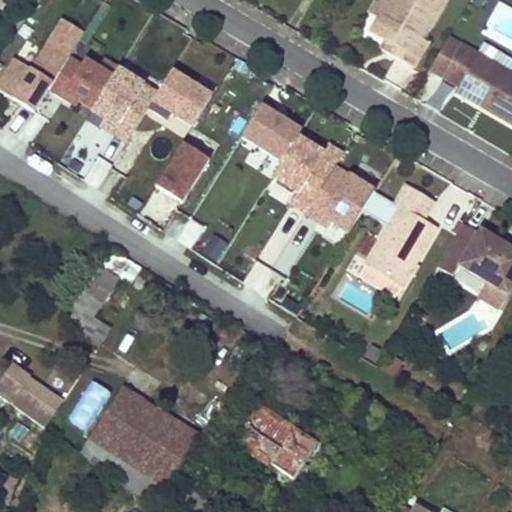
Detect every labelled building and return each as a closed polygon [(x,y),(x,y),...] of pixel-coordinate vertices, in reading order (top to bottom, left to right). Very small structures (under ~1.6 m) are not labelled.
[(396,49),(391,57),(411,68),(427,41),(422,39),(444,0),(386,0),(386,1),(390,4),(381,19),(377,17),(368,33),(384,42),(396,49)] [(377,17),(381,19),(390,4),(386,1),(383,0),(380,0),(372,14),(377,17)] [(31,70),(14,60),(0,81),(0,92),(33,113),(48,88),(67,58),(83,33),(61,20),(31,70)] [(447,37),(428,70),(457,87),(454,92),(476,105),(478,102),(485,106),(484,109),(511,125),(511,74),(494,65),(476,55),(447,37)] [(379,50),(391,57),(396,49),(384,42),(379,50)] [(482,44),(476,55),(494,65),(500,54),(482,44)] [(67,58),(48,88),(62,97),(64,93),(91,110),(110,78),(83,61),(80,66),(67,58)] [(210,97),(170,72),(147,109),(166,121),(170,114),(191,128),(210,97)] [(276,117),(260,107),(241,137),(281,163),(300,132),(283,122),(280,128),(272,123),(276,117)] [(160,124),(146,151),(166,161),(180,134),(160,124)] [(208,161),(180,144),(154,187),(181,204),(208,161)] [(373,192),(333,167),(304,214),(318,223),(322,216),(348,232),(373,192)] [(433,202),(405,186),(394,204),(402,209),(368,268),(400,287),(435,228),(422,220),(433,202)] [(476,233),(461,224),(436,267),(452,277),(457,267),(485,283),(506,296),(511,285),(511,248),(479,229),(476,233)] [(200,253),(217,263),(228,244),(211,234),(200,253)] [(141,268),(112,250),(75,308),(77,309),(66,325),(100,348),(110,330),(93,319),(119,280),(129,286),(141,268)] [(271,297),(281,274),(254,262),(244,285),(271,297)] [(498,309),(506,296),(485,283),(478,297),(498,309)] [(146,317),(139,313),(133,324),(140,327),(146,317)] [(13,368),(0,385),(0,396),(43,429),(62,401),(13,368)] [(122,388),(90,439),(166,487),(198,437),(122,388)] [(295,480),(317,446),(257,407),(235,442),(295,480)] [(166,487),(90,439),(80,455),(152,509),(166,487)] [(53,441),(44,456),(54,464),(63,449),(53,441)] [(187,490),(173,511),(213,511),(215,509),(187,490)]
